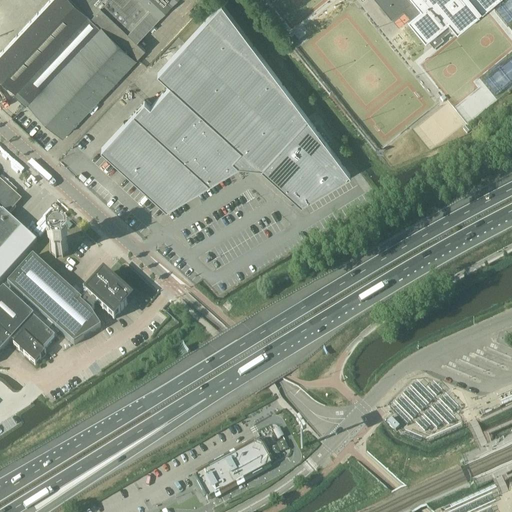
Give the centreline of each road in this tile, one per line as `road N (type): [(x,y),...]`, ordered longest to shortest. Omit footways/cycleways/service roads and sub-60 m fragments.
road 1 (motorway): [(511,189),(439,225),(0,493)]
road 2 (unclassified): [(238,511),(309,465),(414,361),(511,317)]
road 3 (motorway): [(223,379),(511,209)]
road 4 (motorway): [(8,511),(223,379)]
road 5 (unclassified): [(174,286),(0,125)]
road 6 (motorway): [(41,511),(206,404),(223,379)]
